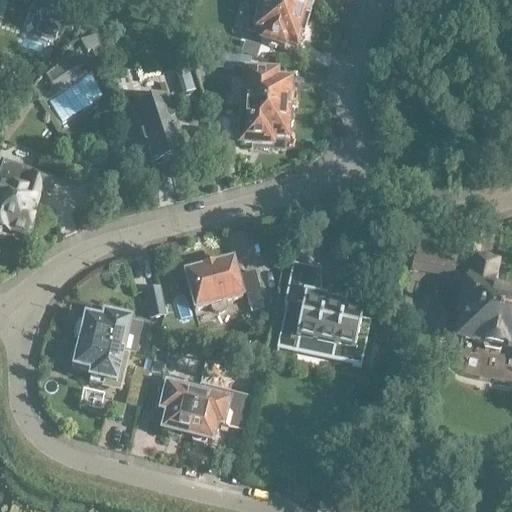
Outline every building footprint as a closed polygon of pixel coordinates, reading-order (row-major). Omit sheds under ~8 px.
[(178,0),(169,0),(168,6),(176,8),(178,0)] [(260,0),(259,4),(308,19),(314,1),(309,0),(260,0)] [(308,19),(259,4),(254,21),(256,22),(253,34),(262,37),(260,43),(284,50),(286,43),(295,46),(298,35),(303,37),(308,19)] [(77,17),(47,8),(39,35),(51,39),(54,27),(73,33),(77,17)] [(186,36),(184,47),(189,49),(210,53),(212,41),(186,36)] [(207,64),(210,53),(189,49),(187,60),(207,64)] [(45,77),(50,88),(86,65),(78,54),(45,77)] [(244,74),(242,110),(292,113),(293,100),(289,96),(287,96),(288,85),(274,85),(274,76),(244,74)] [(164,100),(132,111),(153,169),(184,158),(164,100)] [(292,113),(242,110),(240,146),(270,147),(270,141),(285,142),(285,129),(288,129),(292,126),(292,113)] [(49,192),(53,179),(1,162),(0,165),(0,230),(7,232),(7,231),(27,237),(42,190),(49,192)] [(468,271),(461,305),(458,320),(462,320),(458,339),(481,344),(483,351),(498,354),(503,348),(511,349),(511,294),(493,291),(496,276),(494,275),(497,260),(475,255),(472,271),(468,271)] [(294,263),(273,349),(365,371),(377,321),(368,319),(371,305),(346,299),(348,293),(324,287),(319,269),(294,263)] [(203,272),(184,277),(194,313),(211,308),(212,312),(215,314),(218,315),(222,314),(224,312),(225,308),(225,304),(242,300),(241,296),(245,295),(249,309),(262,305),(254,274),(240,278),(242,282),(237,284),(232,264),(213,269),(214,270),(203,273),(203,272)] [(145,294),(148,305),(151,321),(166,318),(159,291),(145,294)] [(80,340),(79,344),(122,355),(130,324),(118,321),(120,315),(105,311),(102,324),(85,319),(83,325),(82,324),(79,325),(76,337),(78,340),(80,340)] [(122,355),(79,344),(77,349),(76,349),(73,350),(70,361),(72,364),(74,364),(73,369),(91,373),(88,385),(102,389),(104,383),(115,386),(122,355)] [(167,355),(155,352),(150,374),(162,376),(167,355)] [(147,383),(149,374),(137,370),(134,380),(127,406),(141,410),(147,383)] [(238,380),(232,407),(251,412),(257,385),(238,380)] [(182,439),(186,440),(197,397),(165,389),(163,399),(156,398),(153,412),(165,415),(161,434),(163,434),(166,439),(177,442),(182,439)] [(197,397),(186,440),(189,441),(191,446),(200,448),(206,445),(211,446),(215,428),(227,431),(231,417),(226,416),(228,404),(197,397)]
